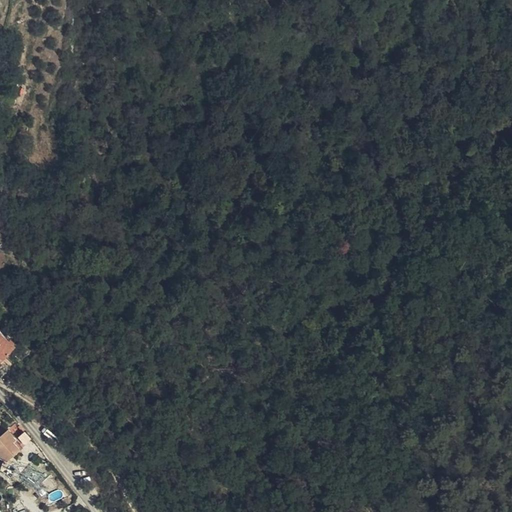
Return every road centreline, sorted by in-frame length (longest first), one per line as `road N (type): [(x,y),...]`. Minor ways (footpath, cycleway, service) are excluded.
road 1 (track): [(0,383),(28,390),(105,463),(140,511)]
road 2 (residential): [(0,392),(94,511)]
